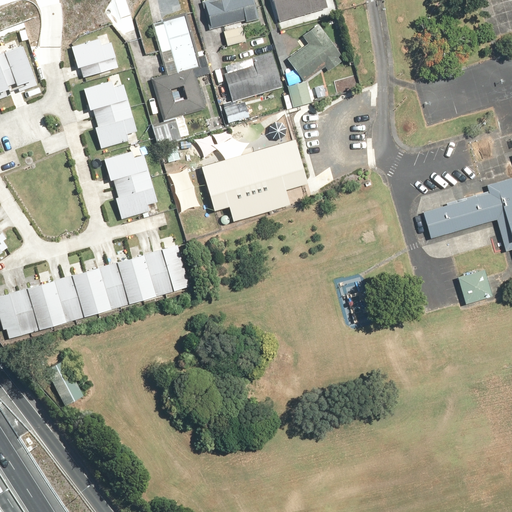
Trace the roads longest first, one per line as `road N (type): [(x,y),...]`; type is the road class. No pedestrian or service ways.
road 1 (motorway): [(0,360),(116,511)]
road 2 (residential): [(62,98),(98,225),(93,235)]
